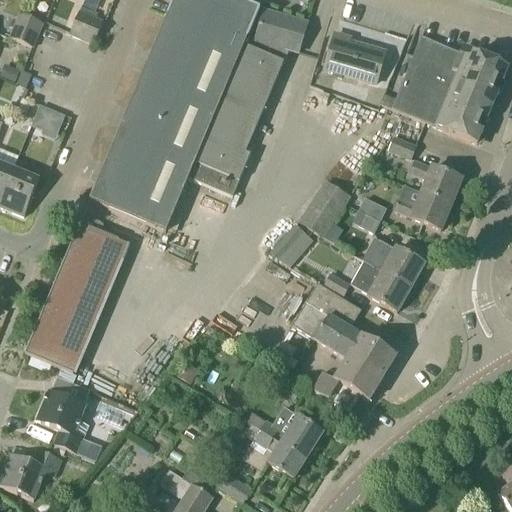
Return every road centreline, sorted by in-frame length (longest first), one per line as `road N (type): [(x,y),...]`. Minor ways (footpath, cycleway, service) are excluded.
road 1 (unknown): [(323,0),(283,185),(244,269),(226,293),(174,287)]
road 2 (residential): [(0,233),(38,247),(141,0)]
road 3 (secondary): [(336,511),(452,405),(507,373)]
road 4 (residential): [(507,373),(473,283),(511,174)]
